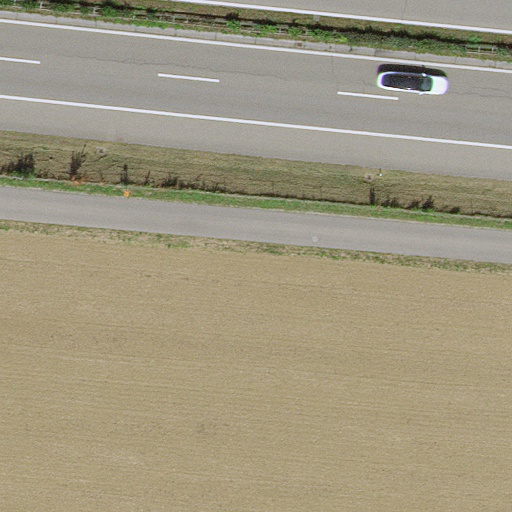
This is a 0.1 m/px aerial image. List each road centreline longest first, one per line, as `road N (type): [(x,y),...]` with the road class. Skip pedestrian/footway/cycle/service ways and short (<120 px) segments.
road 1 (motorway): [(0,57),(511,107)]
road 2 (unclassified): [(511,248),(0,202)]
